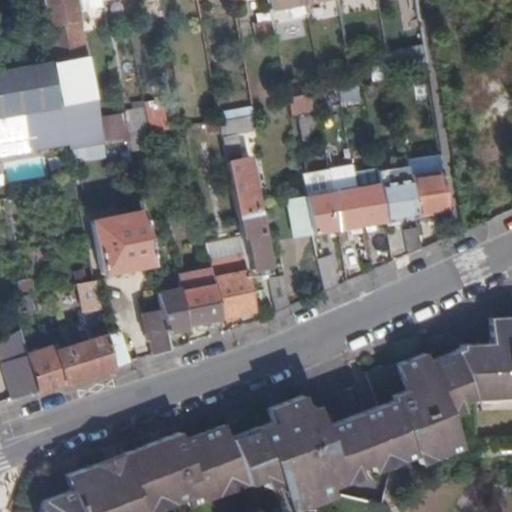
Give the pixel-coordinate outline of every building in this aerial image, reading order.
[(32,0),(32,2),(35,14),(42,13),(39,0),(32,0)] [(39,0),(42,13),(45,25),(79,18),(78,12),(75,0),(39,0)] [(75,0),(78,12),(102,7),(101,0),(75,0)] [(274,0),(280,31),(311,25),(306,0),(274,0)] [(79,18),(45,25),(51,61),(86,55),(85,52),(79,18)] [(273,22),(255,25),(259,42),(276,39),(273,22)] [(420,28),(410,30),(414,56),(424,54),(420,28)] [(0,155),(67,144),(68,148),(103,143),(98,117),(86,55),(51,61),(0,69),(0,155)] [(311,78),(285,84),(287,98),(313,93),(314,93),(311,78)] [(358,85),(338,88),(340,103),(360,99),(358,85)] [(313,93),(287,98),(290,115),(316,110),(313,93)] [(143,104),(144,109),(149,132),(166,129),(164,117),(161,101),(143,104)] [(144,109),(123,113),(128,136),(149,132),(144,109)] [(123,113),(98,117),(103,143),(128,138),(128,136),(123,113)] [(182,114),(164,117),(166,129),(184,126),(182,114)] [(246,156),(226,159),(236,213),(256,209),(246,156)] [(377,172),(380,184),(386,222),(415,217),(408,177),(406,167),(377,172)] [(442,171),(408,177),(415,217),(448,211),(442,171)] [(380,184),(355,189),(362,226),(386,222),(380,184)] [(355,189),(331,193),(338,231),(362,226),(355,189)] [(50,191),(36,194),(38,205),(52,203),(50,191)] [(331,193),(306,197),(313,235),(338,231),(331,193)] [(288,200),(295,238),(313,235),(306,197),(288,200)] [(265,234),(261,234),(256,209),(236,213),(241,239),(245,238),(252,277),(272,274),(265,234)] [(90,221),(99,273),(153,263),(143,211),(90,221)] [(417,229),(403,232),(408,256),(416,253),(421,250),(417,229)] [(331,256),(318,261),(324,293),(337,287),(331,256)] [(210,264),(211,269),(220,317),(242,313),(243,317),(255,315),(244,257),(210,264)] [(176,276),(179,288),(186,324),(205,320),(207,331),(222,328),(220,317),(211,269),(176,276)] [(284,278),(269,281),(276,314),(290,308),(284,278)] [(79,284),(84,311),(100,309),(94,281),(79,284)] [(32,282),(17,284),(20,294),(34,292),(32,282)] [(158,292),(162,312),(166,332),(186,328),(186,324),(179,288),(158,292)] [(100,309),(84,311),(87,324),(103,321),(100,309)] [(162,312),(144,316),(152,355),(169,350),(166,332),(162,312)] [(460,349),(456,351),(473,398),(493,397),(494,399),(511,398),(511,317),(489,319),(490,345),(460,347),(460,349)] [(19,328),(0,340),(0,368),(9,400),(38,391),(27,354),(19,328)] [(116,332),(106,335),(112,368),(129,362),(121,335),(116,332)] [(54,346),(27,354),(38,391),(112,368),(106,335),(55,350),(54,346)] [(385,366),(367,372),(379,406),(393,441),(407,436),(411,448),(454,431),(446,408),(471,398),(473,398),(456,351),(428,361),(425,354),(386,369),(385,366)] [(296,487),(292,477),(279,482),(289,511),(290,511),(319,501),(316,493),(344,482),(341,474),(397,452),(400,461),(427,450),(430,458),(460,447),(454,431),(411,448),(407,436),(393,441),(379,406),(323,427),(335,459),(321,465),(325,475),(296,487)] [(144,511),(142,505),(174,493),(177,501),(186,498),(189,506),(220,495),(216,486),(244,476),(247,485),(275,474),(278,483),(279,482),(292,477),(296,487),(325,475),(321,465),(335,459),(323,427),(320,419),(292,430),(290,425),(261,434),(259,427),(229,437),(225,425),(182,440),(179,432),(65,475),(69,489),(42,499),(37,511),(144,511)]
